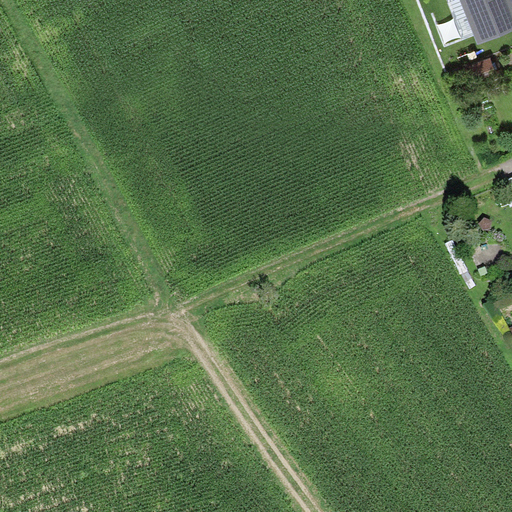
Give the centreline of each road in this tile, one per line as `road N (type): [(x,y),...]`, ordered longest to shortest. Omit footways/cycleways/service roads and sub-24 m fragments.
road 1 (track): [(0,367),(155,318),(502,171)]
road 2 (track): [(7,0),(176,309)]
road 3 (track): [(319,511),(176,309)]
